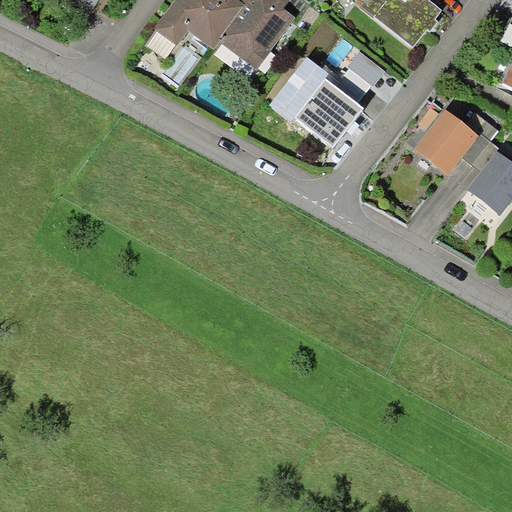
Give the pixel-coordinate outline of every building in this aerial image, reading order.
[(98,0),(61,0),(57,6),(83,23),(98,0)] [(251,14),(250,13),(242,7),(246,2),(243,0),(234,0),(234,1),(232,0),(218,0),(217,2),(213,0),(193,0),(169,32),(187,46),(196,34),(222,54),(228,46),(227,45),(251,14)] [(251,14),(227,45),(228,46),(264,73),(299,27),(286,17),(295,6),(285,0),(259,0),(250,13),(251,14)] [(372,20),(411,50),(439,14),(432,8),(438,0),(379,0),(385,4),(372,20)] [(55,32),(65,38),(72,28),(62,22),(55,32)] [(511,65),(500,88),(511,93),(511,65)] [(294,120),(332,150),(361,114),(353,108),(369,89),(347,72),(333,90),(310,71),(292,93),(307,104),(294,120)] [(469,169),(488,145),(474,134),(470,139),(444,118),(416,154),(444,176),(457,160),(469,169)] [(497,217),(511,197),(511,171),(496,159),(468,194),(497,217)]
